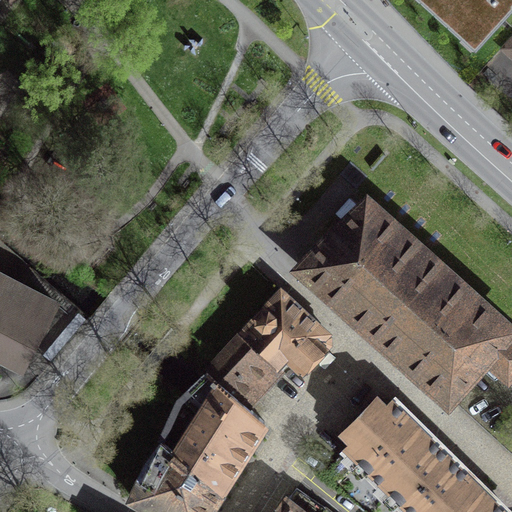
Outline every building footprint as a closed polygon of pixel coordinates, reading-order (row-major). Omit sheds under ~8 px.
[(511,11),(511,3),(508,0),(418,0),(475,51),(511,11)] [(371,205),(366,200),(361,205),(363,207),(309,262),(307,259),(301,265),(308,272),(309,272),(349,308),(348,309),(403,357),(449,397),(484,357),(508,378),(511,373),(511,334),(511,332),(511,330),(506,325),(504,327),(370,207),(371,205)] [(0,357),(23,369),(57,305),(0,274),(0,357)] [(325,345),(325,335),(326,333),(323,330),(322,330),(291,301),(281,291),(252,322),(287,356),(300,369),(299,369),(302,372),(306,369),(305,368),(323,350),(324,350),(327,347),(325,345)] [(252,322),(207,371),(248,409),(249,408),(244,403),(287,356),(252,322)] [(220,492),(265,422),(249,408),(248,409),(207,371),(180,399),(159,439),(160,440),(220,492)] [(403,504),(450,456),(394,401),(388,407),(378,397),(342,433),(352,443),(346,449),(358,461),(351,468),(361,478),(368,470),(390,492),(383,499),(393,509),(400,502),(403,504)] [(160,440),(132,497),(158,511),(207,511),(220,492),(160,440)] [(506,511),(450,456),(403,504),(410,511),(506,511)] [(321,511),(325,507),(297,488),(285,503),(283,502),(280,505),(281,506),(276,511),(321,511)]
